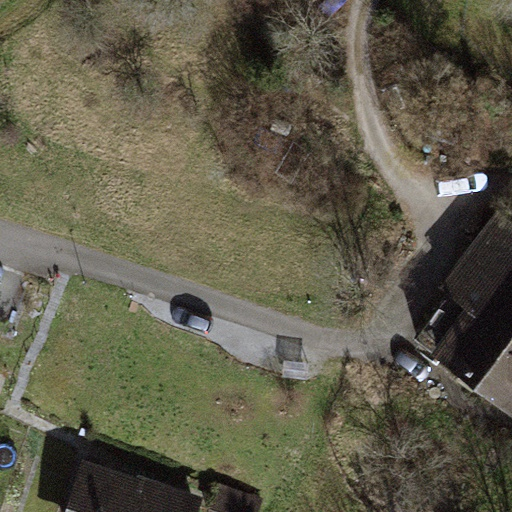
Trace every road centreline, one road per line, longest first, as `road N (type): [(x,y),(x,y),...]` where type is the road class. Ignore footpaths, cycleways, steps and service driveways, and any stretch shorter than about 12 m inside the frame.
road 1 (track): [(371,0),(361,42),(368,121),(383,154),(440,219),(432,270),(396,327),(381,341),(354,345)]
road 2 (residential): [(0,232),(354,345)]
